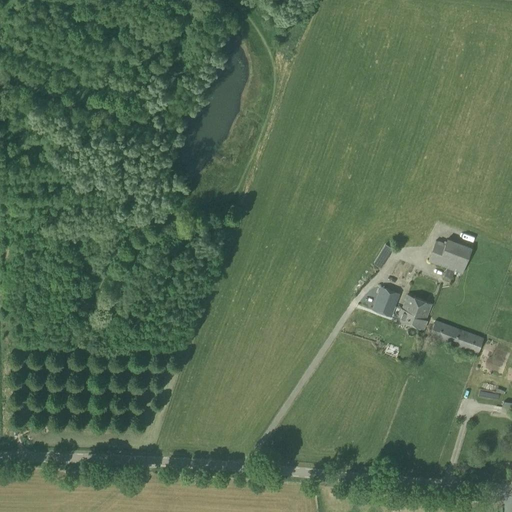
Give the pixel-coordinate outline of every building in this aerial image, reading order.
[(471,247),(447,238),(445,243),(435,240),(427,261),(446,268),(443,276),(451,279),(452,274),(458,276),(459,272),(462,273),(471,247)] [(380,268),(392,248),(385,244),(373,263),(380,268)] [(390,317),(399,294),(380,287),(371,309),(390,317)] [(425,320),(431,304),(407,295),(402,309),(401,309),(397,319),(423,329),(426,321),(425,320)] [(477,353),(482,338),(435,321),(430,336),(477,353)]
